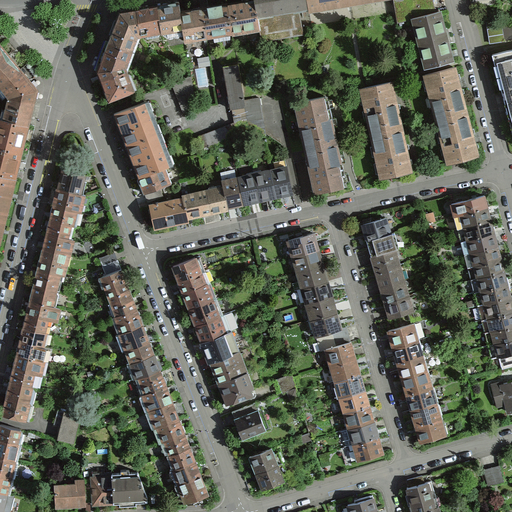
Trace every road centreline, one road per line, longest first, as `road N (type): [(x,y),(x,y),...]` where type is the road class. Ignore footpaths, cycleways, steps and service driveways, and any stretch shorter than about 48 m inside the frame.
road 1 (residential): [(143,249),(243,511)]
road 2 (residential): [(65,76),(0,338)]
road 3 (residential): [(336,207),(406,467)]
road 4 (residential): [(336,207),(143,249)]
road 5 (residential): [(143,249),(81,96),(65,76)]
road 6 (residential): [(504,170),(459,0)]
road 7 (residential): [(504,170),(336,207)]
road 8 (residential): [(251,511),(385,473)]
